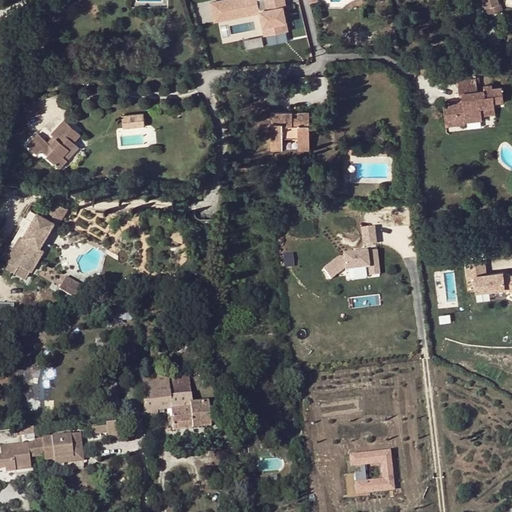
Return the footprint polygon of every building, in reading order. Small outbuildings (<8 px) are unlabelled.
[(262,26),(286,22),(282,6),(286,5),(284,0),(227,0),(211,3),(215,21),(259,13),(262,26)] [(497,0),(481,0),(484,9),(499,4),(497,0)] [(495,19),(483,22),(490,44),(501,41),(495,19)] [(286,22),(262,26),(264,36),(288,32),(286,22)] [(261,36),(243,39),(245,47),(262,44),(261,36)] [(476,78),(458,80),(459,94),(463,93),(463,99),(460,99),(450,100),(450,105),(444,106),(447,126),(456,125),(456,119),(466,118),(466,122),(483,120),(482,117),(481,109),(495,108),(495,102),(504,102),(502,87),(493,88),(493,84),(484,85),(484,90),(478,90),(476,78)] [(36,99),(20,104),(25,120),(41,115),(36,99)] [(481,109),(482,117),(496,115),(495,108),(481,109)] [(271,112),(271,150),(283,150),(282,137),(298,137),(309,137),(309,112),(298,112),(298,120),(292,120),(292,112),(271,112)] [(122,115),(123,128),(145,126),(143,113),(122,115)] [(80,134),(64,119),(51,134),(53,135),(56,137),(49,144),(47,141),(38,134),(27,145),(37,155),(42,150),(60,167),(67,160),(62,156),(67,149),(70,151),(76,144),(74,142),(80,134)] [(56,137),(53,135),(47,141),(49,144),(56,137)] [(298,150),(309,150),(309,137),(298,137),(298,150)] [(79,147),(76,144),(70,151),(67,149),(62,156),(67,160),(79,147)] [(14,149),(4,147),(0,161),(0,166),(9,169),(14,149)] [(34,245),(39,248),(54,222),(58,224),(67,209),(53,201),(44,216),(37,212),(22,238),(20,236),(11,252),(25,260),(34,245)] [(374,242),(372,226),(359,228),(361,243),(374,242)] [(43,251),(39,248),(34,245),(25,260),(34,266),(43,251)] [(335,256),(320,267),(328,278),(342,268),(342,270),(366,267),(377,266),(375,249),(365,251),(365,249),(340,253),(340,255),(335,256)] [(484,261),(466,263),(467,276),(473,276),(475,292),(505,288),(503,272),(486,274),(484,261)] [(378,274),(377,266),(366,267),(367,276),(378,274)] [(66,277),(58,289),(75,299),(83,286),(66,277)] [(0,316),(12,317),(12,303),(0,302),(0,316)] [(116,322),(132,320),(131,309),(115,311),(116,322)] [(97,350),(115,347),(114,337),(96,339),(97,350)] [(171,409),(169,382),(168,377),(168,375),(142,377),(144,412),(158,410),(171,409)] [(117,404),(115,379),(103,379),(105,405),(117,404)] [(189,403),(187,381),(169,382),(171,409),(172,418),(168,418),(168,425),(173,425),(173,431),(211,427),(209,401),(189,403)] [(158,410),(144,412),(145,420),(158,418),(158,410)] [(81,433),(70,434),(70,435),(73,458),(84,457),(81,433)] [(70,434),(51,436),(54,460),(55,465),(84,462),(84,457),(73,458),(70,435),(70,434)] [(43,441),(6,446),(7,454),(1,455),(0,455),(0,469),(5,469),(5,473),(13,472),(13,469),(31,467),(30,458),(45,456),(45,461),(54,460),(51,436),(42,437),(43,441)] [(382,459),(381,452),(350,456),(351,466),(360,465),(361,472),(355,473),(357,494),(388,490),(387,485),(390,485),(389,480),(392,479),(390,458),(382,459)] [(85,487),(82,467),(73,469),(75,481),(69,482),(70,489),(85,487)]
